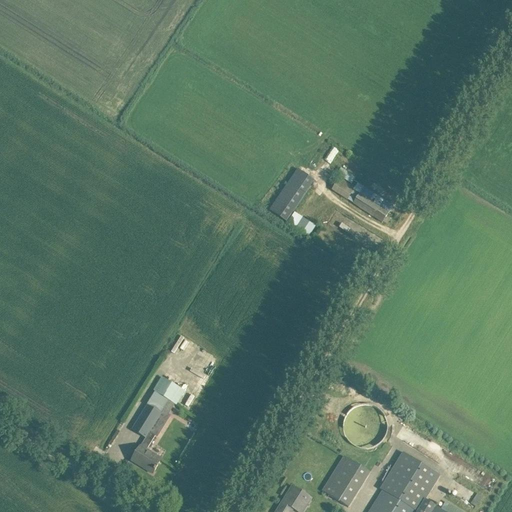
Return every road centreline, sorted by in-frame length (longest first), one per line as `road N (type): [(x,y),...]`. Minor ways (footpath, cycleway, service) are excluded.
road 1 (track): [(232,511),(511,50)]
road 2 (unclassified): [(148,511),(0,419)]
